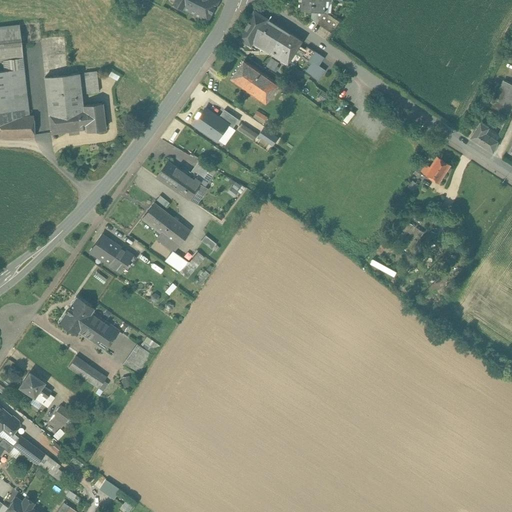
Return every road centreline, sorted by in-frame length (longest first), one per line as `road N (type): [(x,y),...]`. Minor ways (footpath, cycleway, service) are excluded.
road 1 (tertiary): [(0,284),(132,153),(234,0)]
road 2 (tertiary): [(251,0),(511,172)]
